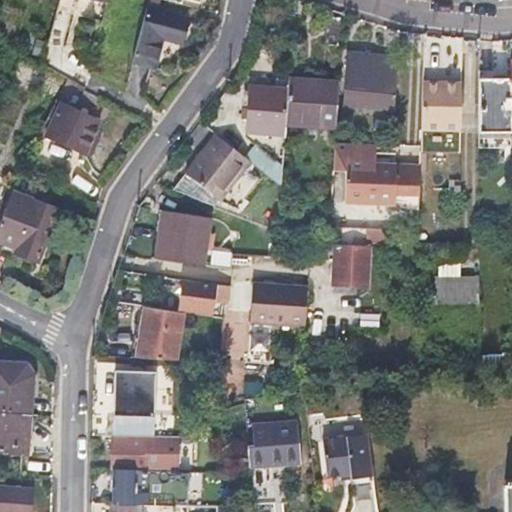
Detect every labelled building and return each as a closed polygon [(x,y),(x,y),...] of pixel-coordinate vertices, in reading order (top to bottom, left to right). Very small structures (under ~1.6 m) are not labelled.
[(46,43),(54,43),(62,43),(72,11),(57,7),(46,43)] [(160,71),(164,57),(168,42),(185,45),(191,21),(149,9),(133,64),(160,71)] [(399,68),(374,66),(348,64),(344,106),(397,111),(399,68)] [(511,130),(511,75),(481,76),(482,131),(511,130)] [(289,79),(289,90),(285,124),(335,127),(339,84),(289,79)] [(464,82),(425,81),(425,128),(464,129),(464,82)] [(285,124),(289,90),(250,88),(247,132),(285,134),(285,124)] [(97,130),(94,128),(90,126),(94,117),(61,102),(57,110),(52,108),(40,132),(85,155),(97,130)] [(187,169),(228,187),(248,160),(213,134),(187,169)] [(346,201),(424,204),(425,166),(377,163),(378,143),(334,141),(333,169),(348,169),(346,201)] [(281,186),(282,171),(283,155),(272,155),(271,179),(281,186)] [(214,205),(228,187),(187,169),(173,188),(214,205)] [(271,178),(268,205),(280,211),(281,186),(271,179),(271,178)] [(7,209),(0,228),(0,243),(17,249),(15,255),(40,263),(57,211),(12,197),(7,209)] [(210,217),(188,213),(166,210),(159,259),(203,266),(210,217)] [(374,247),(356,246),(338,246),(336,284),(373,286),(374,247)] [(484,274),(463,274),(442,275),(443,300),(484,300),(484,274)] [(179,291),(177,307),(210,312),(213,294),(207,294),(208,283),(188,280),(188,284),(187,292),(180,291),(179,291)] [(250,320),(309,323),(309,284),(251,282),(250,320)] [(181,283),(180,291),(187,292),(188,284),(181,283)] [(184,312),(165,310),(146,307),(138,357),(177,359),(184,312)] [(485,316),(474,316),(464,316),(464,330),(485,330),(485,316)] [(464,349),(485,348),(485,330),(464,330),(464,349)] [(0,363),(0,410),(31,413),(34,376),(27,365),(0,363)] [(214,396),(213,389),(213,381),(184,383),(185,397),(214,396)] [(31,413),(0,410),(0,449),(28,451),(31,413)] [(175,437),(175,427),(176,418),(113,416),(113,435),(147,436),(175,437)] [(250,444),(252,465),(256,503),(290,499),(286,461),(301,460),(297,420),(254,424),(256,443),(250,444)] [(372,432),(326,437),(330,475),(344,474),(353,473),(353,478),(376,476),(372,432)] [(147,440),(129,439),(112,439),(112,468),(114,468),(148,469),(177,470),(177,437),(175,437),(147,436),(147,440)] [(114,468),(113,485),(113,503),(147,504),(148,469),(114,468)] [(0,510),(22,511),(33,511),(35,491),(1,488),(2,475),(0,474),(0,510)]
